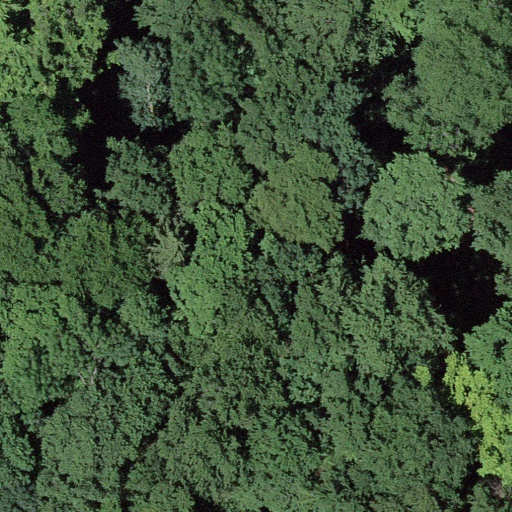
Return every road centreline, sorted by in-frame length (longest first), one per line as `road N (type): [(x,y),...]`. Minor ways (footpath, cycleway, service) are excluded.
road 1 (track): [(500,0),(496,79),(459,265),(352,511)]
road 2 (track): [(400,412),(0,233)]
